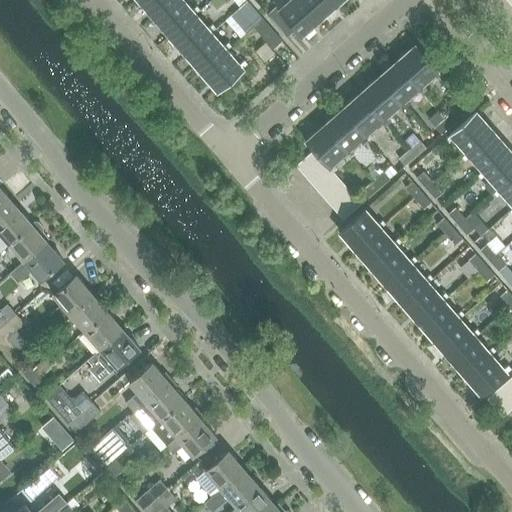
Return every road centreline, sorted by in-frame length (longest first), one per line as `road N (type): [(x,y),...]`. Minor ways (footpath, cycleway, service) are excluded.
road 1 (residential): [(0,100),(353,511)]
road 2 (residential): [(511,483),(236,152)]
road 3 (residential): [(236,152),(414,0)]
road 4 (residential): [(236,152),(100,0)]
road 5 (residential): [(426,0),(511,96)]
